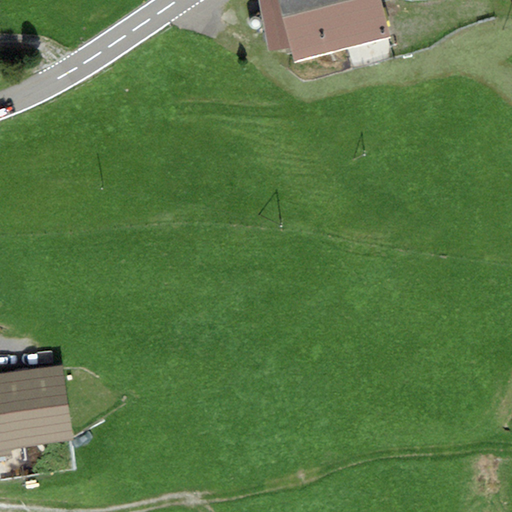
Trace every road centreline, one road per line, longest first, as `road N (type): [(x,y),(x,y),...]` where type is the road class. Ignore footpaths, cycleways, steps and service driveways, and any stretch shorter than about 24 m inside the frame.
road 1 (track): [(119,511),(367,457),(511,448)]
road 2 (primary): [(0,108),(177,0)]
